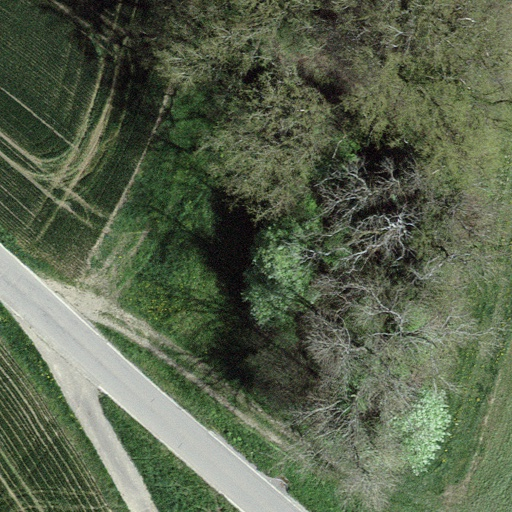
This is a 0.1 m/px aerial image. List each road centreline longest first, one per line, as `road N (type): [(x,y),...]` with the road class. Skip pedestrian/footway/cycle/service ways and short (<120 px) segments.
road 1 (unclassified): [(0,270),(275,511)]
road 2 (track): [(143,511),(38,305)]
